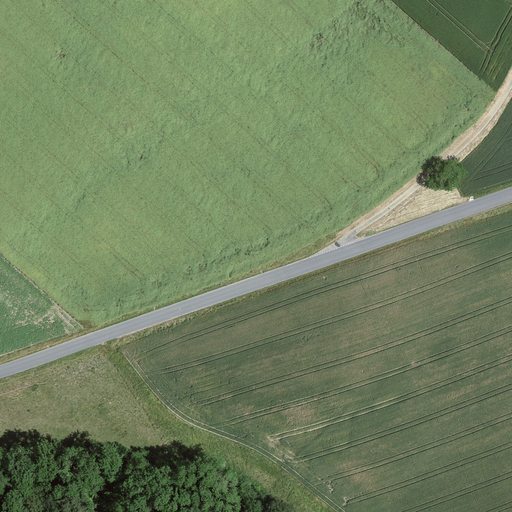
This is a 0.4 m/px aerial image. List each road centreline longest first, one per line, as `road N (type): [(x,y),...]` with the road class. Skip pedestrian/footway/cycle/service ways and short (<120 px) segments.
road 1 (tertiary): [(0,371),(511,193)]
road 2 (track): [(336,511),(172,419),(111,333)]
road 3 (track): [(511,84),(437,171),(323,260)]
